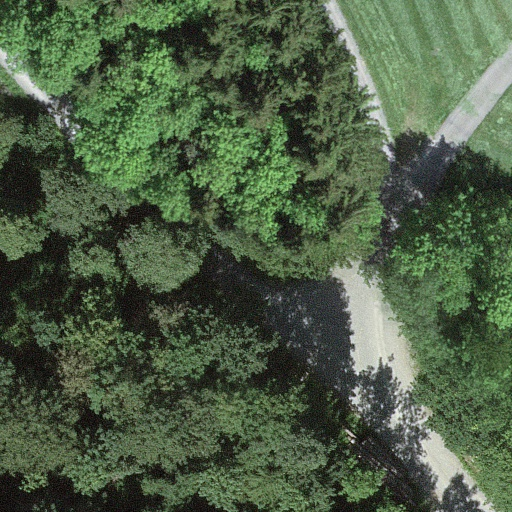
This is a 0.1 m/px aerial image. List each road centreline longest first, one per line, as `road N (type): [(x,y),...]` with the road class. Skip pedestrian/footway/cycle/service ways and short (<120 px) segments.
road 1 (track): [(330,349),(170,230),(0,35)]
road 2 (track): [(320,0),(367,96),(399,213)]
road 3 (track): [(330,349),(471,511)]
road 4 (track): [(511,65),(399,213)]
road 5 (track): [(399,213),(330,349)]
